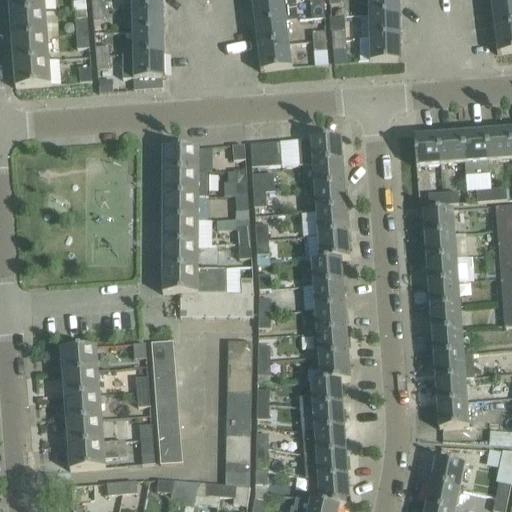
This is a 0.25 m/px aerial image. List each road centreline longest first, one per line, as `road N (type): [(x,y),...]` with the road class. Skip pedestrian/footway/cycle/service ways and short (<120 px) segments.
road 1 (residential): [(388,511),(400,445),(374,101)]
road 2 (residential): [(23,511),(0,205)]
road 3 (residential): [(219,112),(0,126)]
road 4 (residential): [(374,101),(219,112)]
